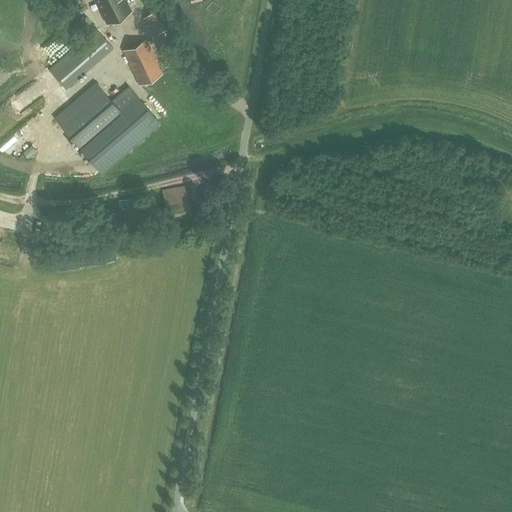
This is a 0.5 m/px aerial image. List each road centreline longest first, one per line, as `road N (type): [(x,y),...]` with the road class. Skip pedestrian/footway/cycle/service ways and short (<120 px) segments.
road 1 (track): [(0,197),(59,205),(413,129),(451,132),(511,156)]
road 2 (unclassified): [(175,511),(271,0)]
road 3 (track): [(246,131),(426,103),(511,130)]
